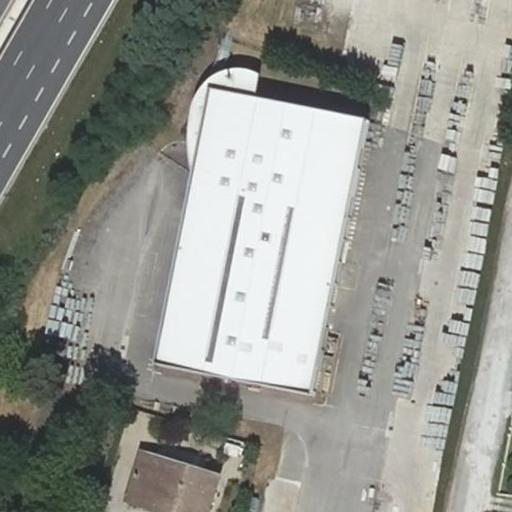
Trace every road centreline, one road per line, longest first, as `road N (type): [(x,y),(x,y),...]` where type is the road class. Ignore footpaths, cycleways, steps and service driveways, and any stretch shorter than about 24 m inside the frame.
road 1 (residential): [(511,328),(477,511)]
road 2 (motorway): [(0,109),(62,0)]
